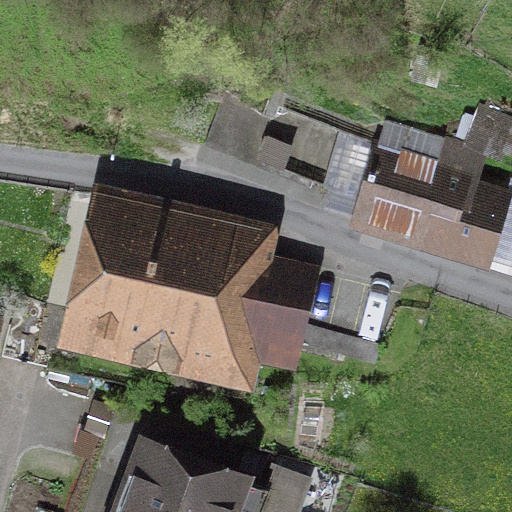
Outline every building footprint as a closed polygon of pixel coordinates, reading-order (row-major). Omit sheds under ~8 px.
[(331,185),(325,203),(362,212),(381,145),(226,84),(205,140),(312,181),(313,178),(331,185)] [(431,159),(381,145),(362,212),(481,248),(502,178),(471,169),(478,145),(437,137),(431,159)] [(511,197),(492,252),(511,258),(511,197)] [(233,347),(292,360),(297,341),(375,362),(381,343),(302,321),(314,271),(254,257),(258,237),(109,203),(80,325),(231,360),(233,347)] [(11,291),(0,354),(45,365),(62,311),(11,291)] [(148,449),(124,511),(260,511),(269,489),(193,460),(191,465),(148,449)]
